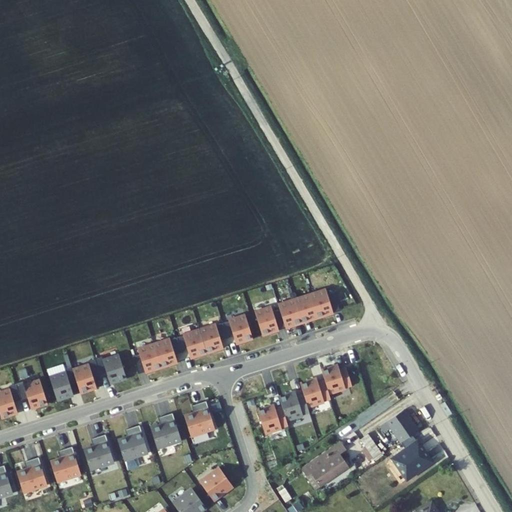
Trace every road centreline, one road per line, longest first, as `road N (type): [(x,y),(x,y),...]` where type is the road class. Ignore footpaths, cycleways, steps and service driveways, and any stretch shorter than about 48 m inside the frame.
road 1 (unclassified): [(383,323),(190,0)]
road 2 (residential): [(217,373),(0,437)]
road 3 (residential): [(494,511),(384,330)]
road 4 (residential): [(383,323),(217,373)]
road 5 (residential): [(237,511),(252,483),(217,373)]
